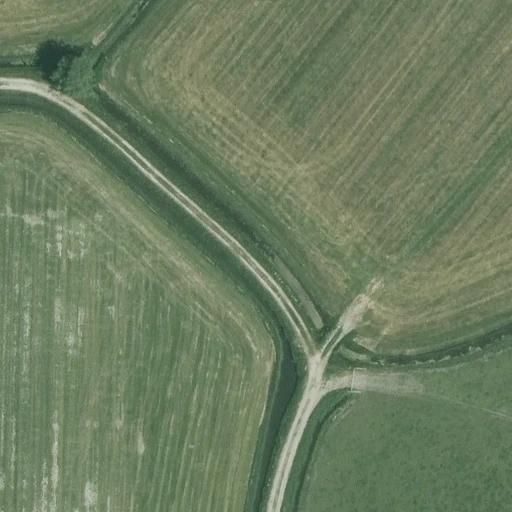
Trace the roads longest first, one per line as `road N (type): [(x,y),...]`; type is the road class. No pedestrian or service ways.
road 1 (track): [(317,368),(305,329),(256,265),(70,103),(0,83)]
road 2 (track): [(272,511),(317,368),(340,333)]
